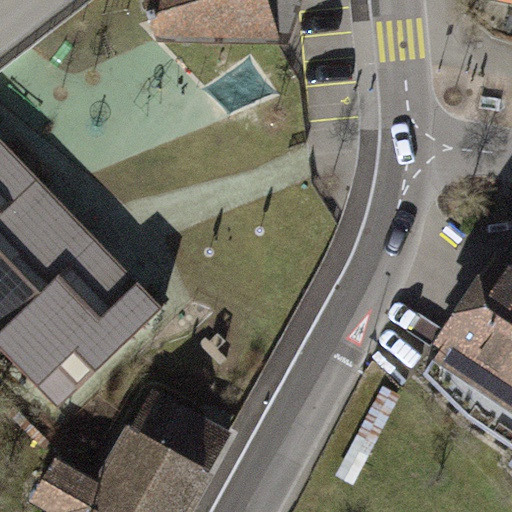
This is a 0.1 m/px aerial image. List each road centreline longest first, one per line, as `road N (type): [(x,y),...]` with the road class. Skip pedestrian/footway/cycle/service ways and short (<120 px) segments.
road 1 (tertiary): [(255,511),(399,232),(412,144)]
road 2 (tertiary): [(412,144),(405,0)]
